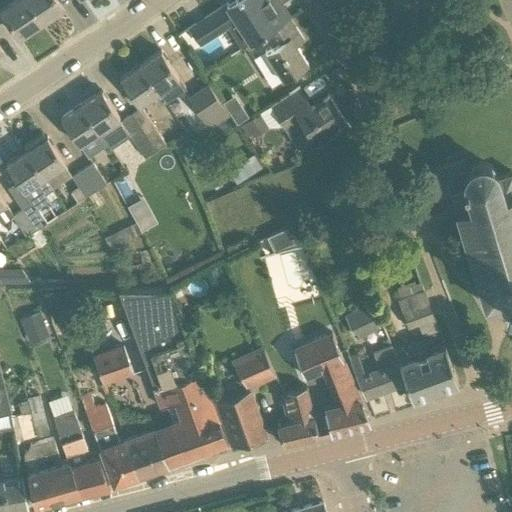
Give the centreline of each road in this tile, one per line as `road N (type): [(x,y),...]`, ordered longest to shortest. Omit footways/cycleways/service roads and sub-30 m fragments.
road 1 (tertiary): [(95,511),(341,452)]
road 2 (residential): [(0,105),(163,0)]
road 3 (tertiary): [(341,452),(511,406)]
road 4 (residential): [(360,113),(350,74),(305,0)]
